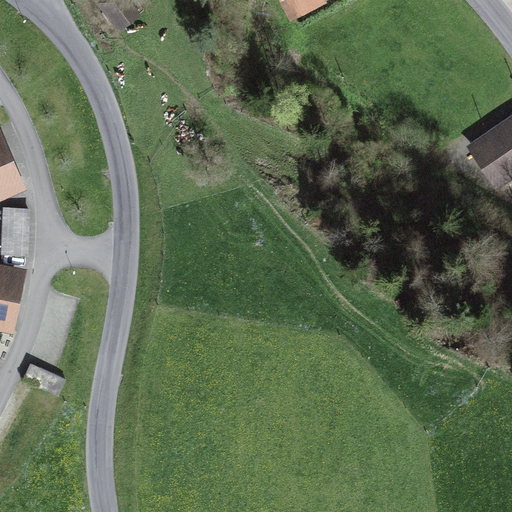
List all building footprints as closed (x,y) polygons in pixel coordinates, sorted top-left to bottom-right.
[(138,15),(127,0),(106,0),(105,1),(123,25),(138,15)] [(282,0),(291,17),(307,9),(302,0),(282,0)] [(511,123),(476,148),(498,179),(511,169),(511,123)] [(0,189),(14,184),(0,152),(0,189)] [(24,255),(19,206),(0,207),(0,226),(3,257),(24,255)] [(0,320),(6,321),(16,277),(0,273),(0,320)] [(31,364),(24,379),(58,395),(65,380),(31,364)]
